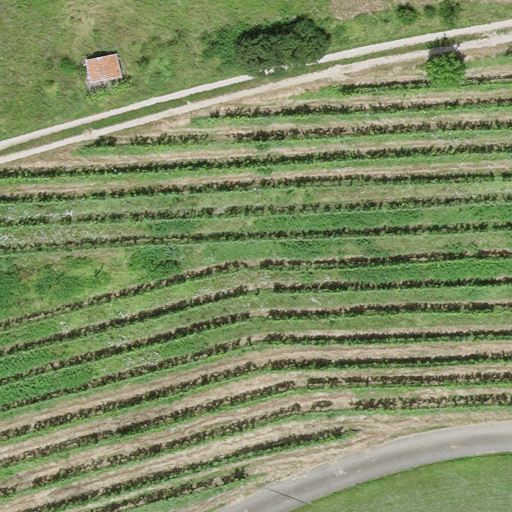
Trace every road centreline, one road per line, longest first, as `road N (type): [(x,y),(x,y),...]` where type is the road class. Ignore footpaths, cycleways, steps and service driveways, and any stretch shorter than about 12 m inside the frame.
road 1 (track): [(0,157),(367,56),(511,34)]
road 2 (unclassified): [(260,511),(354,474),(511,439)]
